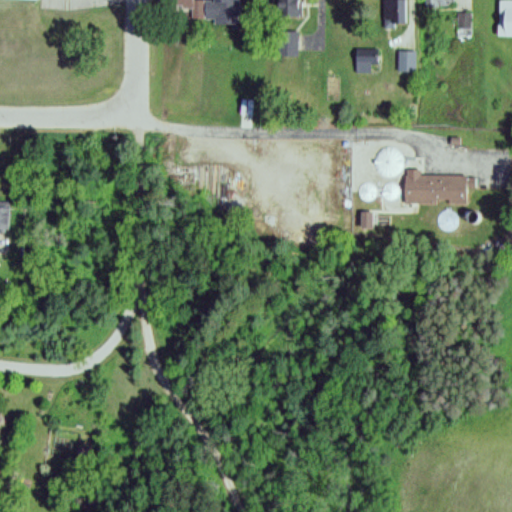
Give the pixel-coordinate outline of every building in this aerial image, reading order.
[(172,0),(173,1),(179,1),(179,4),(192,4),(192,14),(213,14),(213,19),(239,20),(237,0),(172,0)] [(276,0),(277,10),(299,10),(298,0),(276,0)] [(383,0),(383,22),(392,22),(392,16),(405,16),(405,0),(383,0)] [(420,0),(421,12),(434,11),(433,7),(451,6),(450,0),(420,0)] [(511,0),(497,0),(497,21),(495,21),(495,34),(511,34),(511,0)] [(453,10),(453,34),(468,34),(467,10),(453,10)] [(277,26),(276,49),(295,50),(295,27),(277,26)] [(355,44),(355,67),(375,68),(375,44),(355,44)] [(397,45),(396,65),(412,66),(412,45),(397,45)] [(238,95),(237,110),(251,111),(252,96),(238,95)] [(402,172),(401,202),(432,200),(432,195),(446,195),(446,199),(464,199),(463,185),(473,184),(473,177),(468,177),(468,173),(461,173),(461,171),(419,172),(419,167),(414,168),(414,164),(404,165),(404,172),(402,172)]
